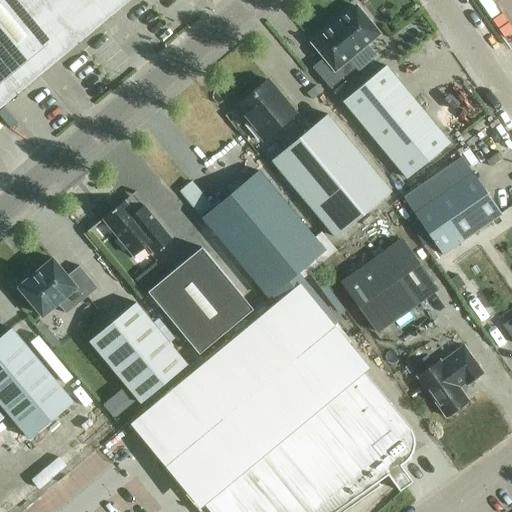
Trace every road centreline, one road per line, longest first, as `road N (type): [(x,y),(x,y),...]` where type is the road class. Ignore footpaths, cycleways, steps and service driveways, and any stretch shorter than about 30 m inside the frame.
road 1 (primary): [(0,210),(253,0)]
road 2 (unclassified): [(511,105),(439,0)]
